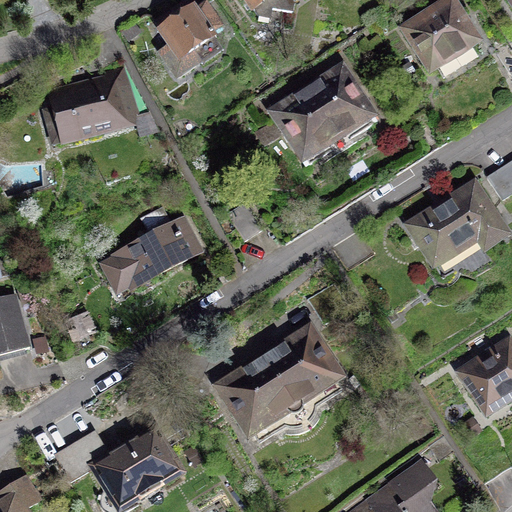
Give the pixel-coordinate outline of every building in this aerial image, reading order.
[(246,0),(255,13),(274,0),(246,0)] [(454,4),(407,32),(433,75),(481,46),(454,4)] [(200,5),(160,31),(183,66),(223,40),(200,5)] [(126,71),(44,90),(57,148),(139,129),(126,71)] [(342,71),(276,111),(309,165),(375,125),(342,71)] [(511,196),(511,164),(488,180),(503,203),(511,196)] [(59,169),(44,169),(44,183),(59,184),(59,169)] [(504,234),(473,185),(412,223),(439,265),(476,241),(481,249),(504,234)] [(247,205),(230,215),(245,241),(262,231),(247,205)] [(185,219),(99,260),(120,304),(206,262),(185,219)] [(335,284),(311,299),(326,323),(350,309),(335,284)] [(23,300),(0,303),(0,356),(30,353),(23,300)] [(84,313),(66,320),(79,352),(97,344),(84,313)] [(312,322),(212,384),(249,444),(349,382),(312,322)] [(511,342),(509,338),(459,372),(491,420),(511,406),(511,342)] [(157,431),(92,466),(117,511),(129,511),(185,482),(157,431)] [(511,466),(495,442),(470,459),(487,483),(511,466)] [(424,457),(366,497),(375,511),(440,511),(435,504),(450,494),(424,457)] [(26,511),(41,501),(25,475),(0,490),(0,496),(4,503),(0,506),(0,511),(26,511)] [(375,511),(366,497),(344,511),(375,511)]
